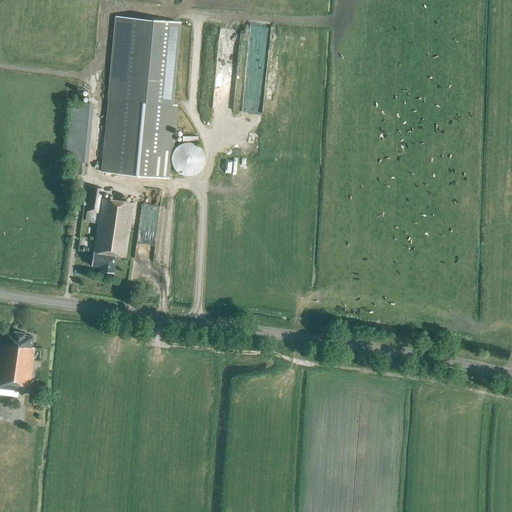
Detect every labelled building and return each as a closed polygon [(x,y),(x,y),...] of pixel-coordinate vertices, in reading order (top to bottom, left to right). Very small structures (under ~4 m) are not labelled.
[(103,173),(168,179),(176,106),(172,106),(180,23),(117,17),(103,173)] [(84,163),(90,103),(70,101),(64,161),(84,163)] [(187,176),(192,176),(196,174),(200,171),(202,167),(204,162),(204,158),(203,153),(200,149),(197,146),(192,144),(188,143),(183,143),(179,145),(175,148),(172,152),(171,157),(171,162),(172,166),(175,170),(178,173),(182,176),(187,176)] [(125,258),(133,203),(101,198),(103,189),(90,187),(86,212),(98,214),(91,266),(100,267),(99,271),(113,273),(115,256),(125,258)] [(24,335),(24,333),(13,332),(13,334),(5,333),(1,333),(0,339),(0,394),(17,397),(18,390),(29,391),(33,359),(32,358),(34,348),(31,348),(32,337),(24,335)]
